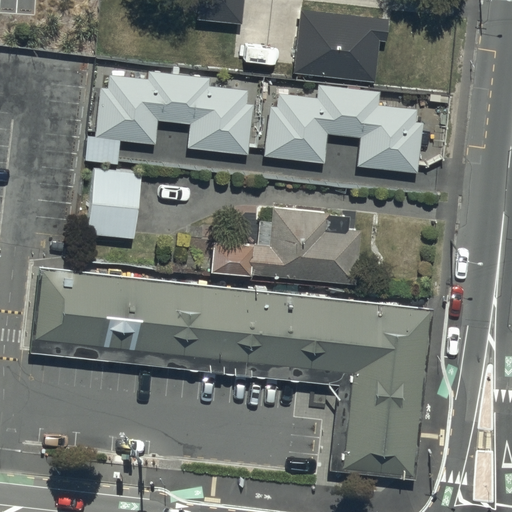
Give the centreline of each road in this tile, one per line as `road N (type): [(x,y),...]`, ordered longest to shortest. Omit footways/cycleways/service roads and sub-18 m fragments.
road 1 (tertiary): [(491,330),(511,137)]
road 2 (tertiary): [(440,511),(475,349),(491,330)]
road 3 (tertiary): [(491,330),(508,366),(509,511)]
